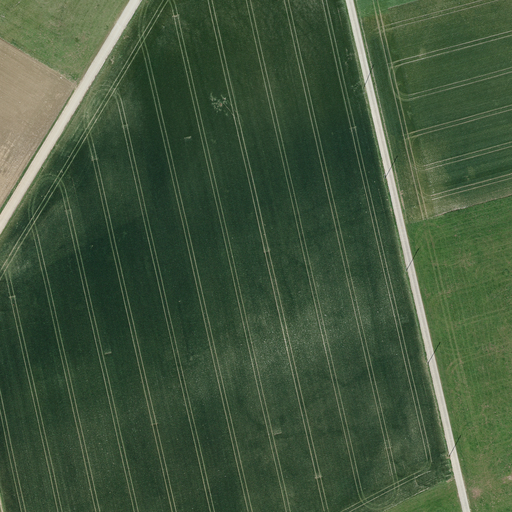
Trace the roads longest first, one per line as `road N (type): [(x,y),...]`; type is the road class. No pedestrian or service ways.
road 1 (track): [(465,511),(348,0)]
road 2 (tertiary): [(0,226),(137,0)]
